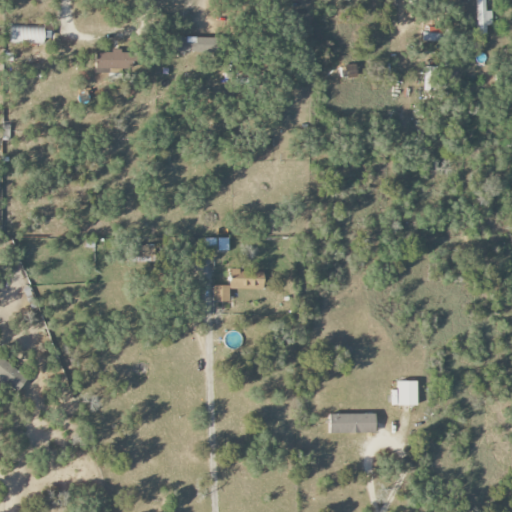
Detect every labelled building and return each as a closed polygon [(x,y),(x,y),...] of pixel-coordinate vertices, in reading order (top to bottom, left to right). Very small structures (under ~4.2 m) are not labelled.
[(484,0),(476,0),(478,35),(486,34),(486,26),(491,26),(491,11),(485,11),(484,0)] [(44,44),(44,38),(50,38),(51,28),(11,27),(10,44),(44,44)] [(425,41),(441,42),(442,28),(425,27),(425,41)] [(176,52),(215,53),(215,38),(176,37),(176,52)] [(95,52),(96,69),(133,68),(132,51),(95,52)] [(425,91),(438,91),(437,67),(424,67),(425,91)] [(229,251),(229,238),(205,238),(205,251),(229,251)] [(153,245),(138,246),(138,260),(154,260),(153,245)] [(264,272),(230,271),(229,289),(263,290),(264,272)] [(228,286),(213,286),(213,301),(228,302),(228,286)] [(27,379),(0,357),(0,378),(17,392),(27,379)] [(417,381),(398,381),(398,406),(416,406),(417,381)] [(329,415),(329,434),(376,433),(376,414),(329,415)]
